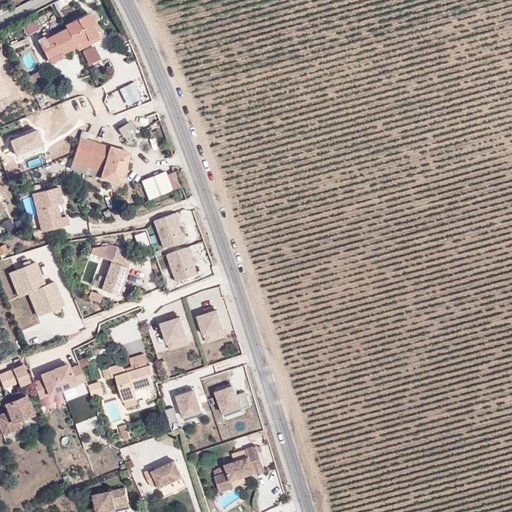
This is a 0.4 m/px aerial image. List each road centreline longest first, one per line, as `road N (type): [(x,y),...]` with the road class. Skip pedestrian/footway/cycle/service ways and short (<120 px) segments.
road 1 (tertiary): [(127,0),(228,274)]
road 2 (residential): [(228,274),(110,312),(64,347),(0,369)]
road 3 (tertiary): [(228,274),(305,498)]
road 4 (unknown): [(202,197),(11,244)]
